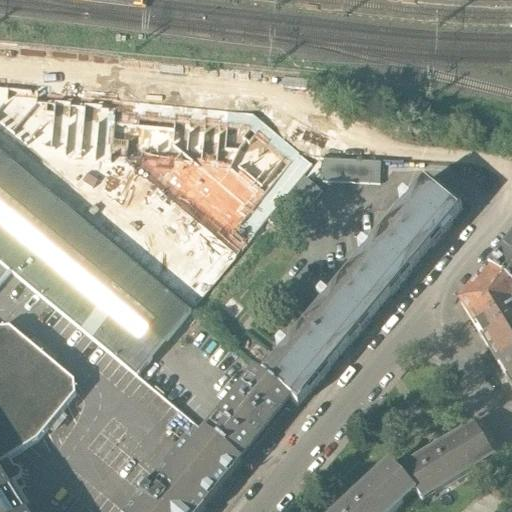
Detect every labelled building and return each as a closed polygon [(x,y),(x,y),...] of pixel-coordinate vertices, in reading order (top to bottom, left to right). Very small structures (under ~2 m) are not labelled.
[(0,86),(0,133),(55,173),(213,186),(218,178),(223,120),(225,105),(121,96),(122,88),(75,84),(74,94),(0,86)] [(251,126),(223,120),(218,178),(265,211),(307,161),(295,154),(294,140),(282,131),(278,135),(264,124),(257,134),(251,126)] [(0,265),(10,273),(138,379),(161,351),(192,314),(0,155),(0,265)] [(382,160),(323,158),(323,183),(381,184),(382,160)] [(305,178),(269,222),(287,236),(323,192),(305,178)] [(407,203),(384,230),(418,259),(458,210),(425,182),(407,203)] [(366,252),(344,279),(378,307),(418,259),(384,230),(366,252)] [(511,259),(497,276),(511,287),(511,259)] [(0,284),(10,273),(0,265),(0,284)] [(511,287),(497,276),(469,311),(492,349),(508,375),(511,372),(511,287)] [(325,302),(303,328),(337,356),(378,307),(344,279),(325,302)] [(297,405),(337,356),(303,328),(283,352),(263,376),(289,399),(297,405)] [(196,449),(185,446),(129,511),(26,511),(24,508),(15,493),(25,487),(20,473),(10,460),(41,439),(74,400),(74,391),(72,384),(12,333),(0,332),(0,511),(203,511),(240,462),(206,434),(196,449)] [(212,427),(206,434),(240,462),(246,455),(289,399),(263,376),(256,371),(212,427)] [(397,474),(416,494),(422,503),(493,459),(474,427),(397,474)] [(396,511),(416,494),(397,474),(390,466),(355,499),(340,511),(396,511)]
